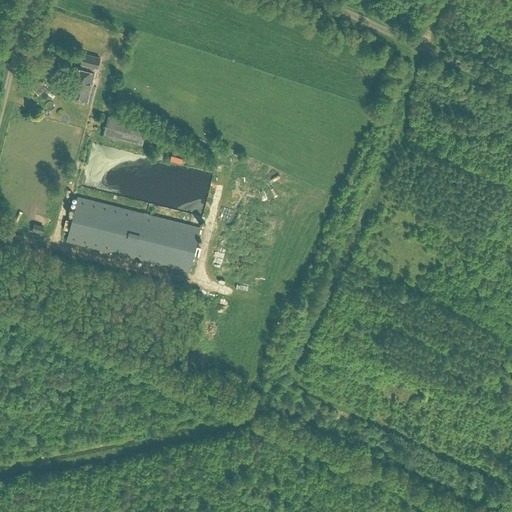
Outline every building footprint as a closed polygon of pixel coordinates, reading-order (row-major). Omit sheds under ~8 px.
[(68,97),(87,102),(94,72),(92,72),(93,67),(97,68),(100,57),(83,53),(79,69),(75,68),(68,97)] [(41,82),(34,88),(39,94),(46,88),(41,82)] [(102,135),(142,144),(146,126),(129,122),(130,118),(119,115),(119,114),(110,112),(108,117),(107,117),(102,135)] [(226,164),(231,148),(225,146),(219,162),(226,164)] [(188,271),(199,225),(77,195),(66,240),(188,271)]
